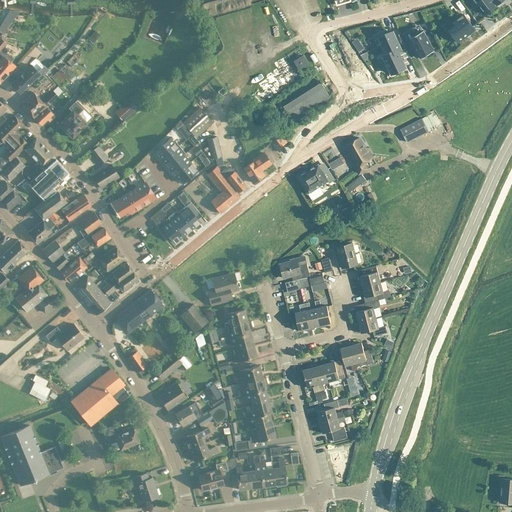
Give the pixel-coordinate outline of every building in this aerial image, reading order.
[(496,6),(496,5),(491,0),(474,0),(485,15),(496,6)] [(458,43),(475,30),(463,14),(456,19),(459,22),(448,30),(458,43)] [(94,40),(100,32),(95,27),(88,35),(94,40)] [(420,59),(434,51),(423,31),(409,38),(420,59)] [(381,43),(386,55),(397,51),(400,49),(392,32),(386,35),(379,38),(381,43)] [(0,35),(0,50),(2,53),(0,55),(0,81),(1,82),(16,64),(10,58),(13,55),(5,49),(8,46),(4,43),(6,40),(0,35)] [(39,52),(51,63),(62,49),(50,39),(39,52)] [(386,55),(383,56),(383,57),(389,70),(391,74),(405,68),(397,51),(386,55)] [(78,56),(73,52),(66,58),(71,63),(78,56)] [(299,70),(308,64),(303,56),(294,62),(299,70)] [(74,72),(65,61),(50,74),(59,84),(74,72)] [(23,69),(22,69),(17,74),(17,75),(11,81),(19,90),(39,70),(31,62),(23,69)] [(321,83),(315,87),(281,109),(292,126),(332,100),(321,83)] [(43,100),(40,96),(27,108),(34,115),(46,104),(57,92),(53,88),(44,96),(45,98),(43,100)] [(40,96),(33,89),(20,101),(27,108),(40,96)] [(143,99),(134,90),(116,107),(124,116),(143,99)] [(84,121),(85,120),(88,123),(99,112),(80,92),(68,104),(72,107),(61,118),(64,121),(61,123),(72,134),(80,126),(82,127),(84,127),(86,125),(86,123),(84,121)] [(54,113),(46,104),(34,115),(40,122),(46,116),(48,118),(54,113)] [(196,134),(212,119),(199,105),(182,119),(196,134)] [(6,140),(10,144),(0,154),(0,169),(7,162),(14,154),(27,141),(16,130),(24,123),(13,112),(0,123),(0,136),(5,141),(6,140)] [(227,130),(231,127),(227,119),(222,122),(227,130)] [(421,119),(400,130),(406,143),(428,132),(421,119)] [(183,121),(177,126),(185,136),(191,131),(183,121)] [(286,143),(279,133),(271,139),(278,149),(286,143)] [(158,146),(165,154),(176,144),(179,141),(173,134),(170,136),(158,146)] [(206,136),(211,156),(221,153),(216,134),(206,136)] [(37,150),(43,143),(36,135),(24,146),(33,155),(37,150)] [(351,160),(359,174),(376,164),(367,150),(366,151),(359,138),(344,146),(352,159),(351,160)] [(165,154),(171,161),(186,149),(179,141),(176,144),(165,154)] [(98,163),(108,156),(98,142),(88,149),(98,163)] [(37,150),(33,155),(40,163),(52,152),(43,143),(37,150)] [(171,161),(178,169),(192,157),(186,149),(171,161)] [(248,172),(253,180),(264,172),(260,167),(270,160),(263,150),(252,157),(253,159),(243,165),(248,172)] [(52,152),(40,163),(44,167),(28,181),(44,198),(57,188),(56,187),(71,173),(69,171),(52,152)] [(336,175),(350,166),(341,152),(327,161),(336,175)] [(0,169),(0,198),(8,207),(16,199),(20,204),(27,198),(21,191),(19,193),(5,179),(7,177),(9,179),(17,170),(24,163),(16,155),(15,155),(14,154),(7,162),(0,169)] [(192,157),(178,169),(184,177),(199,165),(192,157)] [(100,185),(118,174),(110,161),(92,172),(100,185)] [(222,170),(221,169),(216,163),(206,171),(221,189),(210,199),(220,211),(239,194),(236,190),(238,189),(221,170),(222,170)] [(227,164),(221,169),(222,170),(221,170),(238,189),(246,183),(234,168),(232,170),(227,164)] [(318,165),(297,178),(307,194),(327,181),(329,184),(334,180),(326,166),(321,170),(318,165)] [(144,179),(135,185),(145,201),(154,195),(144,179)] [(145,201),(135,185),(127,190),(135,203),(137,207),(145,201)] [(66,199),(57,188),(44,198),(53,209),(66,199)] [(137,207),(135,203),(127,190),(110,201),(118,213),(129,207),(131,210),(137,207)] [(83,191),(61,206),(62,207),(59,209),(63,215),(65,213),(68,218),(90,203),(83,191)] [(53,209),(44,198),(34,205),(43,216),(47,213),(48,213),(53,209)] [(160,206),(153,212),(158,218),(165,212),(160,206)] [(20,217),(27,226),(40,216),(33,207),(20,217)] [(187,207),(179,213),(192,228),(199,221),(187,207)] [(79,219),(83,226),(79,229),(82,235),(87,232),(101,221),(94,209),(79,219)] [(43,216),(27,229),(36,240),(50,229),(49,226),(54,221),(48,213),(47,213),(43,216)] [(184,234),(192,228),(179,213),(171,220),(184,234)] [(0,214),(0,238),(2,240),(13,230),(0,214)] [(176,241),(184,234),(171,220),(164,226),(176,241)] [(110,234),(104,225),(91,233),(97,243),(110,234)] [(0,264),(5,269),(28,247),(18,237),(0,254),(0,264)] [(54,237),(42,247),(50,257),(62,247),(54,237)] [(116,243),(104,251),(101,246),(94,251),(97,256),(98,255),(98,256),(106,268),(124,256),(116,243)] [(357,265),(352,244),(336,247),(342,269),(357,265)] [(88,246),(83,252),(88,257),(94,251),(88,246)] [(59,267),(68,259),(61,251),(52,259),(59,267)] [(61,269),(68,279),(86,264),(78,255),(61,269)] [(309,277),(306,264),(304,257),(293,260),(293,261),(280,265),(283,278),(291,276),(293,281),(298,280),(306,278),(306,277),(309,277)] [(133,268),(126,259),(111,270),(118,279),(133,268)] [(38,281),(43,277),(31,263),(17,276),(26,287),(16,295),(26,308),(46,293),(38,281)] [(363,287),(380,282),(376,266),(356,271),(359,282),(361,281),(363,287)] [(133,268),(118,279),(124,288),(139,277),(133,268)] [(223,291),(238,287),(234,270),(211,276),(213,285),(205,287),(210,303),(225,298),(223,291)] [(2,271),(0,272),(0,286),(9,278),(2,271)] [(81,294),(95,282),(87,273),(73,285),(81,294)] [(322,276),(309,279),(311,286),(324,283),(322,276)] [(306,278),(298,280),(300,286),(300,289),(308,287),(306,278)] [(298,280),(293,281),(285,283),(287,293),(300,289),(300,286),(298,280)] [(95,282),(81,294),(88,303),(103,291),(95,282)] [(110,285),(107,282),(102,286),(108,293),(113,289),(110,285)] [(380,282),(363,287),(364,293),(362,293),(365,303),(378,300),(384,299),(380,282)] [(151,286),(116,314),(128,330),(163,302),(151,286)] [(111,300),(103,291),(88,303),(97,313),(111,300)] [(39,300),(45,308),(52,303),(46,294),(39,300)] [(326,306),(321,307),(319,300),(314,301),(316,308),(320,326),(320,328),(325,327),(324,325),(330,324),(326,306)] [(378,300),(365,303),(366,309),(355,312),(357,318),(355,319),(356,324),(376,318),(373,308),(380,306),(378,300)] [(207,318),(193,301),(180,311),(194,329),(207,318)] [(309,303),(304,304),(310,330),(314,329),(314,327),(319,326),(320,326),(316,308),(310,310),(309,303)] [(230,322),(247,317),(243,306),(228,310),(227,304),(214,308),(216,313),(219,313),(221,318),(228,316),(230,322)] [(299,305),(300,312),(294,313),(298,331),(304,330),(305,332),(310,330),(304,304),(299,305)] [(247,317),(230,322),(232,328),(224,330),(225,336),(250,329),(253,328),(250,317),(247,317)] [(376,318),(356,324),(357,328),(359,328),(361,334),(372,331),(374,337),(387,333),(385,327),(378,328),(376,318)] [(31,326),(35,330),(41,325),(37,321),(31,326)] [(83,334),(73,321),(61,330),(56,324),(45,333),(50,340),(57,335),(66,347),(83,334)] [(250,329),(225,336),(218,338),(220,343),(235,339),(236,345),(253,341),(250,329)] [(200,332),(194,334),(197,344),(204,342),(200,332)] [(175,337),(167,344),(172,350),(180,343),(175,337)] [(230,354),(231,358),(228,359),(228,358),(217,362),(218,367),(225,365),(225,366),(238,362),(236,358),(256,353),(253,341),(236,345),(233,346),(234,353),(230,354)] [(355,363),(356,368),(373,363),(369,350),(363,352),(361,343),(355,345),(355,343),(350,344),(355,363)] [(355,363),(350,344),(345,345),(346,347),(340,349),(345,366),(351,365),(352,371),(357,370),(356,368),(355,363)] [(136,370),(138,369),(147,362),(136,348),(126,355),(136,370)] [(162,377),(182,360),(173,350),(153,366),(162,377)] [(323,365),(328,383),(339,380),(338,376),(343,374),(340,361),(334,362),(334,360),(329,361),(329,363),(323,365)] [(238,362),(225,366),(226,371),(234,369),(236,374),(244,372),(245,379),(262,374),(259,362),(239,368),(238,362)] [(89,421),(116,399),(128,389),(126,387),(125,387),(121,382),(123,381),(111,365),(71,398),(89,421)] [(328,383),(323,365),(318,367),(317,365),(312,366),(320,392),(324,391),(322,384),(328,383)] [(302,371),(305,380),(302,380),(304,387),(307,387),(307,388),(313,387),(315,393),(320,392),(312,366),(308,367),(308,369),(302,371)] [(44,398),(50,386),(45,383),(48,378),(35,372),(32,377),(35,378),(29,390),(44,398)] [(265,373),(262,374),(245,379),(247,385),(239,387),(241,393),(265,386),(268,385),(265,373)] [(176,380),(169,385),(170,386),(159,394),(159,395),(159,397),(161,400),(163,400),(167,406),(185,394),(176,380)] [(220,393),(213,380),(204,386),(211,398),(220,393)] [(265,386),(241,393),(242,397),(250,395),(252,402),(268,398),(265,386)] [(268,398),(252,402),(253,408),(246,410),(247,415),(247,416),(270,410),(272,410),(268,398)] [(343,412),(335,413),(334,408),(339,407),(337,401),(324,404),(325,410),(317,412),(319,418),(317,419),(318,423),(344,416),(343,412)] [(188,403),(174,411),(181,422),(195,414),(188,403)] [(211,406),(211,407),(196,417),(200,423),(216,413),(216,412),(220,410),(216,403),(211,406)] [(247,416),(247,415),(244,416),(246,421),(253,419),(255,426),(272,422),(271,417),(273,416),(272,410),(270,410),(247,416)] [(344,416),(318,423),(319,428),(321,428),(323,434),(331,431),(334,442),(347,438),(344,427),(339,429),(338,423),(345,421),(344,416)] [(128,425),(126,421),(122,423),(121,421),(107,427),(112,440),(119,437),(123,448),(131,445),(129,441),(140,436),(138,431),(140,431),(137,423),(135,424),(135,423),(128,425)] [(56,466),(56,467),(63,465),(54,443),(40,449),(29,422),(0,434),(20,482),(49,470),(48,469),(56,466)] [(272,422),(255,426),(257,432),(249,434),(251,440),(275,433),(272,422)] [(189,446),(205,440),(202,433),(210,430),(208,425),(184,434),(186,439),(184,440),(186,447),(189,446)] [(230,431),(222,432),(224,443),(232,441),(230,431)] [(247,437),(233,439),(235,448),(249,446),(247,437)] [(207,446),(205,440),(189,446),(193,458),(217,449),(215,443),(207,446)] [(283,451),(282,444),(269,445),(270,453),(283,451)] [(263,483),(260,458),(259,458),(258,452),(253,452),(255,467),(249,468),(251,485),(263,483)] [(241,461),(236,462),(235,455),(230,456),(226,458),(230,472),(236,471),(238,487),(251,485),(249,468),(242,469),(241,461)] [(278,464),(273,465),(275,482),(280,481),(280,483),(285,482),(285,480),(286,480),(283,455),(277,456),(278,464)] [(226,458),(225,459),(225,458),(215,461),(216,468),(212,469),(212,468),(205,470),(205,471),(198,473),(199,478),(197,479),(199,485),(201,484),(201,487),(209,485),(209,487),(217,485),(216,483),(223,481),(221,474),(229,472),(230,472),(226,458)] [(264,458),(260,458),(263,483),(275,482),(273,465),(266,466),(264,458)] [(158,493),(152,475),(148,476),(146,470),(130,475),(134,485),(137,484),(142,498),(158,493)] [(511,479),(501,479),(500,493),(499,503),(511,503),(511,479)]
